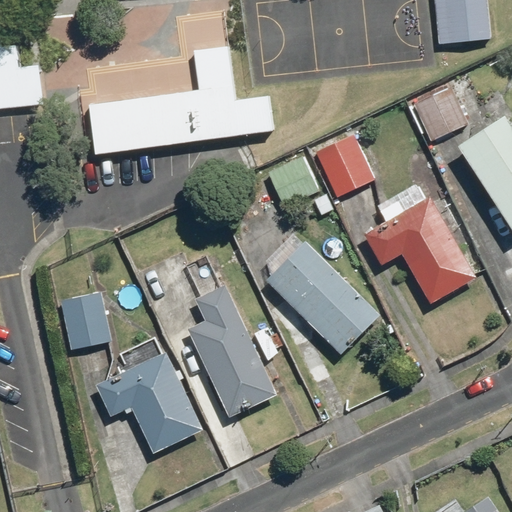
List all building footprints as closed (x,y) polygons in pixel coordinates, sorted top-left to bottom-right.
[(495,0),(435,0),(437,54),(497,52),(495,0)] [(0,122),(37,117),(28,44),(0,47),(0,122)] [(86,101),(91,149),(269,130),(266,101),(234,105),(228,49),(190,53),(194,90),(86,101)] [(457,85),(415,102),(430,140),(472,122),(457,85)] [(511,127),(505,118),(459,148),(511,230),(511,127)] [(376,181),(356,136),(319,152),(340,197),(376,181)] [(320,192),(304,155),(266,173),(283,209),(320,192)] [(430,198),(364,235),(383,267),(403,256),(431,306),(478,279),(430,198)] [(307,242),(267,282),(342,356),(382,315),(307,242)] [(189,331),(231,418),(279,396),(226,286),(197,300),(207,322),(189,331)] [(106,296),(61,302),(68,351),(113,344),(106,296)] [(168,353),(98,387),(113,418),(133,408),(155,455),(205,431),(168,353)] [(498,511),(490,500),(471,511),(498,511)]
